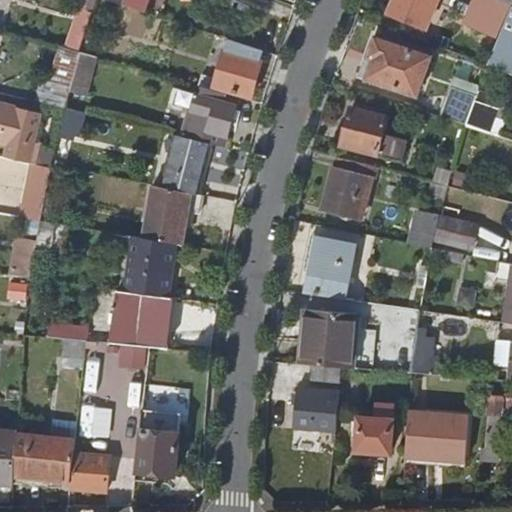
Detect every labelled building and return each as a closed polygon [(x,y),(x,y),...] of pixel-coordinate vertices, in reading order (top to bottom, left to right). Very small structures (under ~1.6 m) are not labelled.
[(116,0),(148,10),(150,0),(116,0)] [(394,0),(388,16),(425,31),(437,0),(394,0)] [(498,0),(479,0),(477,7),(504,19),(510,5),(498,0)] [(377,38),(362,78),(418,100),(432,59),(377,38)] [(266,52),(230,40),(216,87),(252,97),(266,52)] [(511,43),(502,71),(511,74),(511,43)] [(82,52),(71,49),(62,46),(54,76),(47,74),(40,100),(68,108),(72,92),(82,52)] [(98,57),(82,52),(72,92),(87,96),(98,57)] [(226,148),(241,98),(203,87),(200,95),(196,94),(183,137),(213,144),(226,148)] [(443,118),(467,125),(477,96),(452,88),(443,118)] [(8,156),(28,160),(39,113),(0,104),(0,132),(6,134),(4,139),(11,141),(8,156)] [(353,109),(343,146),(376,155),(404,163),(411,138),(386,132),(389,119),(353,109)] [(84,118),(78,148),(107,155),(114,125),(84,118)] [(213,144),(183,137),(175,135),(165,187),(202,195),(213,144)] [(0,170),(16,172),(18,159),(0,156),(0,170)] [(379,169),(338,158),(325,211),(361,220),(371,181),(376,182),(379,169)] [(44,219),(51,164),(30,162),(24,216),(44,219)] [(436,183),(449,187),(454,168),(441,165),(436,183)] [(202,195),(165,187),(156,185),(147,239),(178,244),(185,245),(191,212),(202,214),(205,196),(202,195)] [(445,210),(438,245),(477,253),(482,227),(460,222),(462,214),(445,210)] [(399,241),(432,248),(437,218),(405,211),(399,241)] [(56,223),(43,221),(40,242),(38,249),(51,252),(56,223)] [(178,244),(147,239),(135,236),(127,292),(169,298),(178,244)] [(319,237),(308,295),(348,301),(358,245),(319,237)] [(14,276),(34,279),(38,249),(40,242),(20,239),(14,276)] [(464,254),(433,248),(429,269),(426,288),(425,290),(447,295),(450,282),(447,281),(452,262),(462,264),(464,254)] [(456,297),(462,264),(452,262),(447,281),(450,282),(447,295),(456,297)] [(417,287),(426,288),(429,269),(421,267),(417,287)] [(112,343),(152,347),(164,348),(171,298),(169,298),(127,292),(119,291),(112,343)] [(431,295),(429,310),(443,312),(445,297),(431,295)] [(314,365),(343,367),(354,368),(359,314),(309,309),(303,364),(314,365)] [(51,322),(50,335),(88,337),(89,325),(51,322)] [(89,341),(73,339),(71,358),(87,359),(89,341)] [(416,351),(413,373),(439,376),(441,359),(430,358),(432,342),(417,340),(416,351)] [(511,366),(511,369),(511,382),(511,381),(511,341),(499,340),(497,366),(511,366)] [(397,372),(413,373),(416,351),(399,349),(397,372)] [(312,378),(342,381),(343,367),(314,365),(312,378)] [(511,388),(492,386),(483,460),(500,463),(506,415),(511,415),(511,388)] [(297,429),(338,432),(341,392),(300,389),(297,429)] [(142,430),(138,472),(177,477),(182,435),(184,415),(145,411),(142,430)] [(408,429),(407,456),(466,460),(468,415),(409,411),(408,429)] [(360,418),(359,452),(393,453),(393,420),(360,418)] [(19,432),(16,475),(48,479),(75,482),(77,457),(81,424),(57,420),(55,438),(19,432)] [(0,428),(0,481),(16,483),(16,475),(19,432),(20,430),(0,428)] [(77,457),(75,482),(74,489),(109,493),(113,461),(77,457)] [(16,475),(16,483),(47,486),(48,479),(16,475)]
